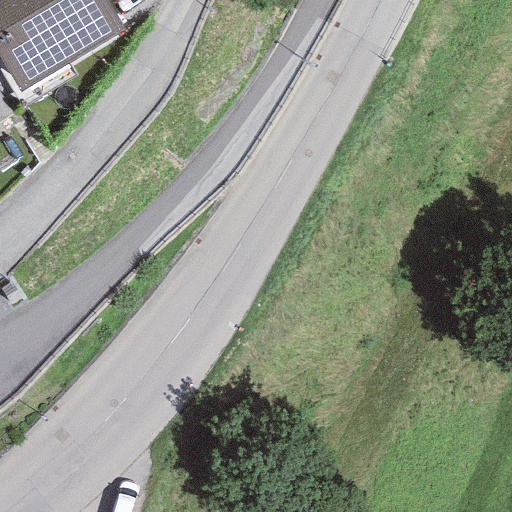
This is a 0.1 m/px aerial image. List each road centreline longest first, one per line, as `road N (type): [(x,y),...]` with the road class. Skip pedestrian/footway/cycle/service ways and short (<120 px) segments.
road 1 (tertiary): [(5,511),(118,401),(185,321),(278,179),(377,0)]
road 2 (residential): [(317,0),(215,156),(92,277),(0,351)]
road 3 (residential): [(0,240),(113,121),(187,0)]
